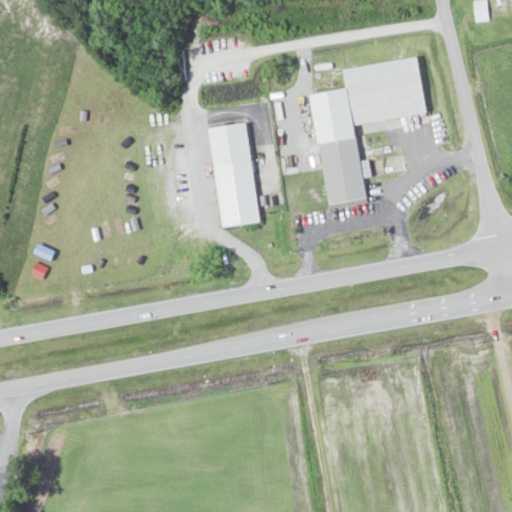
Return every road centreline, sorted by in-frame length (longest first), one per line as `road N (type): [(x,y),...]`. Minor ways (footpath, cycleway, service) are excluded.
road 1 (trunk): [(0,393),(511,297)]
road 2 (trunk): [(511,247),(0,336)]
road 3 (residential): [(510,298),(441,0)]
